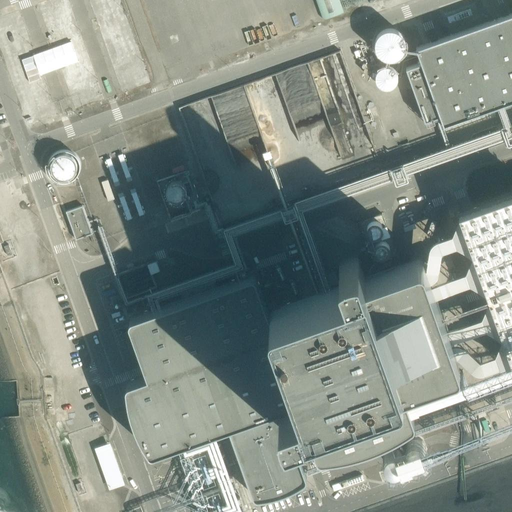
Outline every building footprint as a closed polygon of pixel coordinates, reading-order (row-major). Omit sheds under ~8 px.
[(293,0),(301,26),(317,22),(310,0),(293,0)] [(344,11),(339,0),(317,0),(324,18),(344,11)] [(511,101),(511,5),(408,41),(413,55),(404,59),(425,120),(440,115),(443,125),(511,101)] [(376,57),(404,58),(405,29),(376,28),(376,57)] [(396,86),(396,64),(377,64),(377,86),(396,86)] [(48,178),(75,180),(77,154),(50,151),(48,178)] [(186,171),(158,180),(161,189),(166,187),(171,201),(193,195),(186,171)] [(9,181),(0,184),(0,197),(14,192),(9,181)] [(20,195),(24,207),(29,205),(25,193),(20,195)] [(75,239),(92,234),(88,222),(82,206),(66,212),(75,239)] [(384,230),(381,216),(366,219),(369,233),(384,230)] [(414,384),(398,338),(405,336),(397,313),(390,316),(380,288),(385,286),(366,237),(318,254),(328,285),(323,287),(321,287),(322,288),(318,289),(269,307),(258,278),(258,277),(257,276),(257,275),(256,275),(255,274),(254,274),(254,273),(252,273),(250,273),(134,314),(132,314),(131,314),(130,314),(129,315),(128,316),(127,317),(127,318),(127,319),(126,320),(145,373),(129,379),(128,379),(126,381),(125,382),(125,383),(124,383),(125,392),(125,400),(127,409),(129,417),(132,425),(136,432),(140,440),(145,447),(150,453),(151,454),(153,454),(155,453),(156,453),(175,446),(183,443),(222,429),(226,427),(251,495),(252,497),(254,498),(255,499),(257,500),(263,499),(269,498),(275,497),(280,495),(286,493),(291,491),(296,488),(302,485),(306,481),(307,480),(307,479),(308,478),(308,477),(308,476),(308,475),(307,475),(307,474),(295,440),(309,435),(316,453),(321,453),(327,453),(332,452),(338,451),(343,450),(349,449),(354,448),(359,446),(365,445),(364,443),(370,441),(376,438),(382,436),(388,433),(393,430),(399,427),(404,424),(410,420),(415,417),(408,396),(405,388),(414,384)] [(54,415),(51,378),(43,379),(44,391),(46,406),(46,416),(54,415)] [(110,441),(95,447),(109,489),(125,483),(110,441)] [(352,484),(349,474),(331,479),(334,490),(352,484)]
